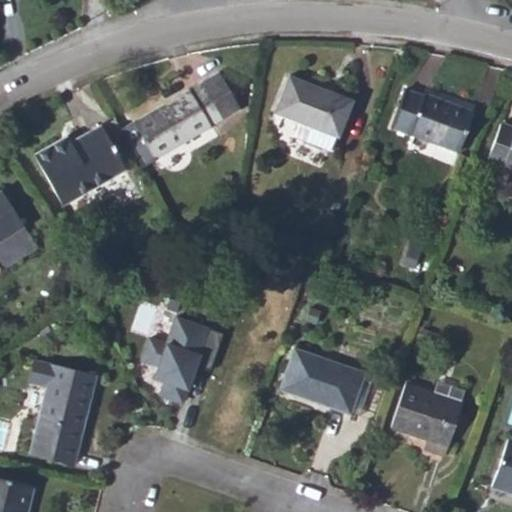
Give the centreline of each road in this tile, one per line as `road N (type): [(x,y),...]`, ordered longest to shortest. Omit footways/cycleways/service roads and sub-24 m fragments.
road 1 (residential): [(496,39),(327,14),(180,27)]
road 2 (residential): [(147,454),(276,501)]
